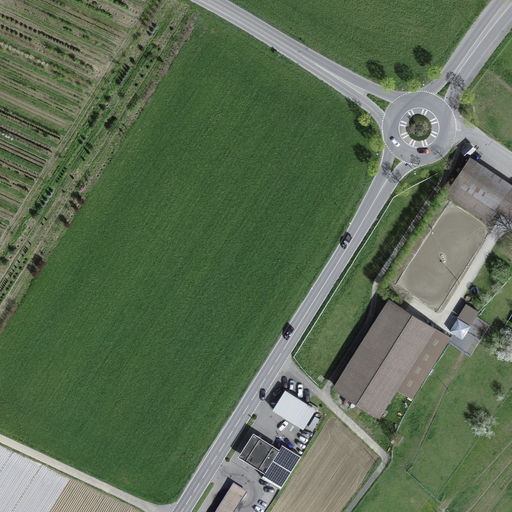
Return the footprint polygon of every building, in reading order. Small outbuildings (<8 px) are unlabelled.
[(511,186),(469,158),(455,179),(511,216),(511,186)] [(390,300),(335,386),(379,413),(432,328),(390,300)] [(478,311),(468,305),(460,317),(470,324),(478,311)] [(307,404),(284,388),(271,408),(294,423),(307,404)] [(280,449),(254,432),(240,455),(266,472),(280,449)] [(263,477),(280,488),(302,456),(285,445),(263,477)] [(235,511),(248,491),(235,483),(216,511),(235,511)]
